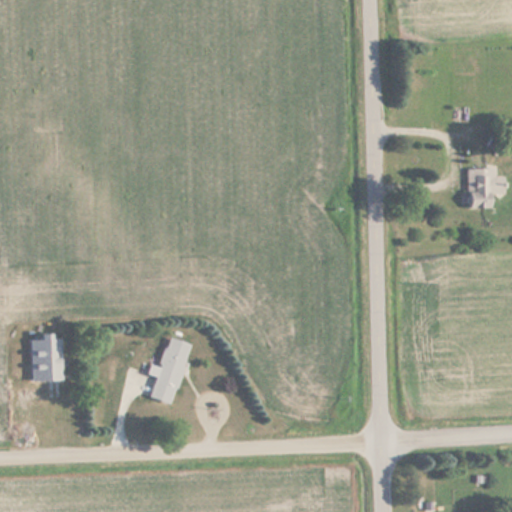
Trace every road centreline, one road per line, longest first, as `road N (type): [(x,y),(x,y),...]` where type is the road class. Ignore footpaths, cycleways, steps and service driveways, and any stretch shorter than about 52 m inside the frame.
road 1 (residential): [(0,456),(511,431)]
road 2 (residential): [(380,511),(367,0)]
